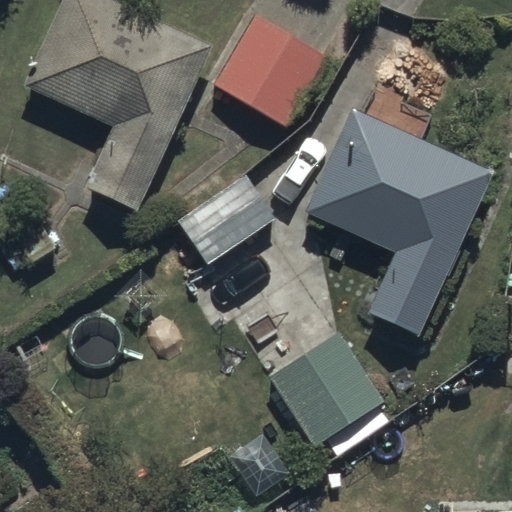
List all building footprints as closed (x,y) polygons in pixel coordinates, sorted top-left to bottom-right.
[(213,36),(132,0),(61,0),(27,78),(118,119),(91,179),(138,200),(213,36)] [(327,43),(255,5),(218,76),(290,114),(327,43)] [(355,101),(310,203),(398,245),(369,306),(421,331),(498,162),(355,101)] [(249,182),(186,225),(216,269),(280,226),(249,182)] [(343,324),(272,371),(318,441),(389,395),(343,324)]
